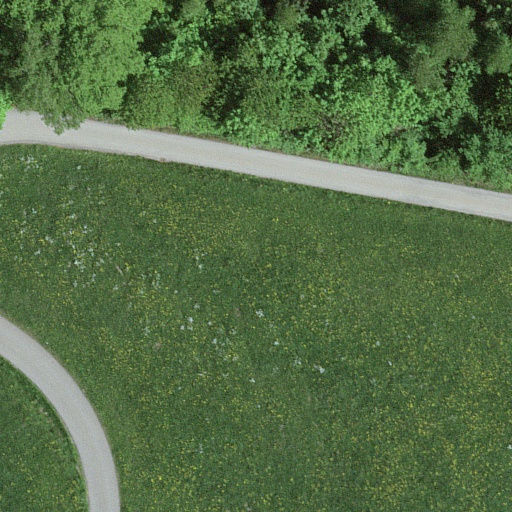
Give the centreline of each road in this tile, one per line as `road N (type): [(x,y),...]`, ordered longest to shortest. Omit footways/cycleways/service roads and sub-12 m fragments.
road 1 (unclassified): [(511,217),(0,127)]
road 2 (unclassified): [(0,340),(91,436),(99,511)]
